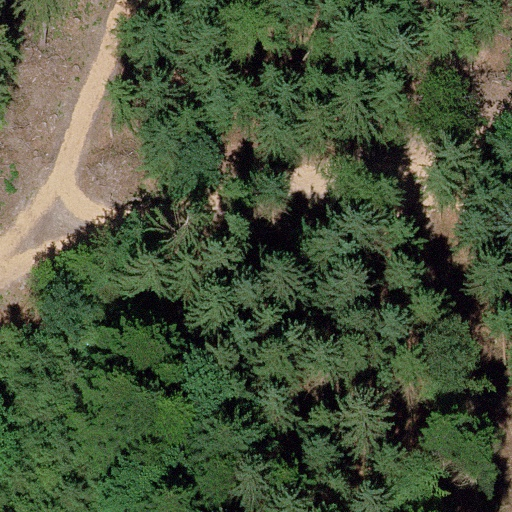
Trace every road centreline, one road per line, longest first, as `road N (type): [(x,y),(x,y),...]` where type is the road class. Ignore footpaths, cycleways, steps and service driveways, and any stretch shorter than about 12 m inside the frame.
road 1 (track): [(511,104),(310,178),(122,229),(0,275)]
road 2 (track): [(0,259),(64,169),(132,0)]
